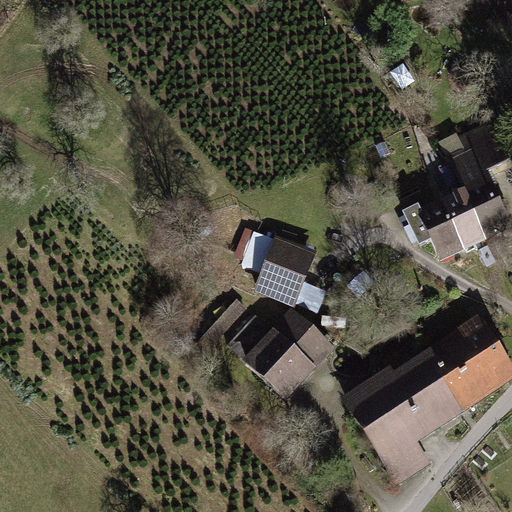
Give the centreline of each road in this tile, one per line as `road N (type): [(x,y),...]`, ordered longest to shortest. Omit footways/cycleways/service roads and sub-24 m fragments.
road 1 (track): [(511,312),(391,239),(365,237),(338,254)]
road 2 (unclassified): [(415,511),(511,393)]
